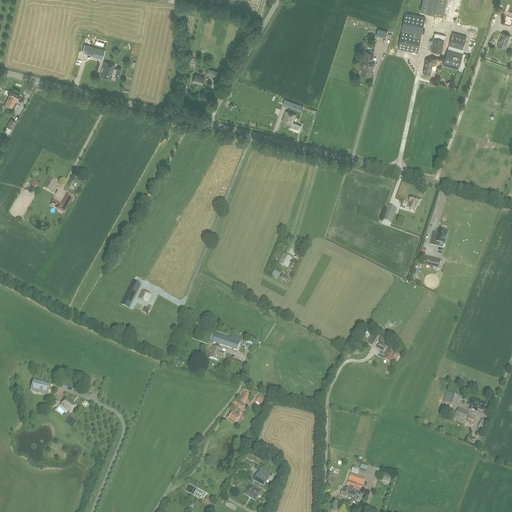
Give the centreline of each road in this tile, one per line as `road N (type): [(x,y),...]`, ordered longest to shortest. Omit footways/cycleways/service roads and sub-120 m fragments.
road 1 (tertiary): [(511,201),(207,123)]
road 2 (tertiary): [(207,123),(0,69)]
road 3 (unknown): [(436,182),(493,19)]
road 4 (unclassified): [(207,123),(279,0)]
